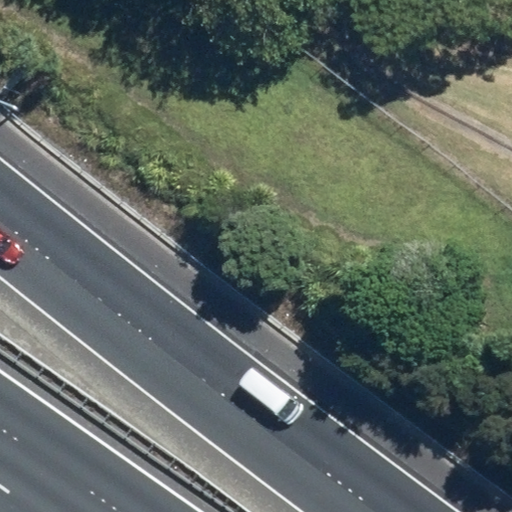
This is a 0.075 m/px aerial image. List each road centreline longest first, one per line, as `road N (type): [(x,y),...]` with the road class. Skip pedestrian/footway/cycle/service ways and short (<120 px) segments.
road 1 (motorway): [(0,190),(422,511)]
road 2 (motorway): [(158,511),(0,403)]
